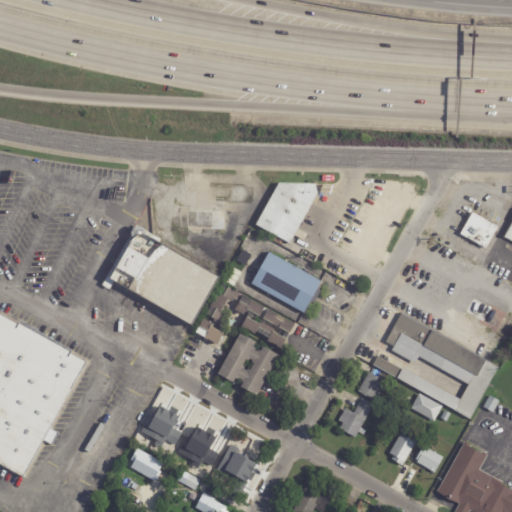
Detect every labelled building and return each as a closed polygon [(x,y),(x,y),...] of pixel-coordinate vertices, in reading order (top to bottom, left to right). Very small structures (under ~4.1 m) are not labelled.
[(316,182),(278,182),(254,226),(292,244),(320,192),(316,182)] [(352,225),(369,195),(390,207),(384,218),(395,223),(389,234),(378,228),(364,254),(353,248),(350,253),(340,248),(352,225)] [(188,244),(189,232),(187,232),(187,211),(213,212),(214,199),(227,199),(225,234),(221,233),(220,250),(188,248),(188,244)] [(486,249),(460,234),(472,212),(498,226),(486,249)] [(511,219),(503,238),(511,242),(511,219)] [(193,323),(219,275),(146,234),(138,235),(133,240),(111,276),(193,323)] [(269,254),(320,282),(313,296),(317,298),(314,303),(312,301),(304,315),(251,286),(269,254)] [(233,269),(240,273),(235,281),(231,278),(228,283),(225,282),(228,276),(229,277),(233,269)] [(297,326),(283,352),(278,349),(279,348),(273,345),(272,346),(268,344),(270,341),(258,334),(256,336),(252,334),(253,333),(247,330),(246,331),(243,329),(250,315),(247,314),(245,317),(227,307),(223,314),(228,317),(223,326),(220,324),(219,326),(215,324),(217,322),(207,317),(224,286),(297,326)] [(0,313),(19,324),(21,321),(73,350),(72,353),(87,362),(50,428),(59,432),(52,445),(44,440),(24,477),(26,478),(25,481),(0,466),(0,313)] [(500,369),(471,421),(398,380),(404,369),(461,402),(470,385),(420,357),(416,365),(393,351),(395,347),(387,343),(402,314),(500,369)] [(213,326),(211,329),(226,338),(219,349),(195,335),(204,320),(213,326)] [(278,357),(280,358),(258,398),(242,390),(245,385),(243,384),(243,382),(240,381),(239,382),(237,381),(235,385),(219,377),(241,336),(257,345),(254,350),(256,351),(256,352),(259,354),(260,352),(262,354),(265,349),(278,357)] [(400,370),(376,356),(371,365),(395,379),(400,370)] [(385,382),(386,383),(375,402),(359,393),(369,374),(385,382)] [(420,396),(443,409),(435,424),(412,411),(420,396)] [(500,404),(494,415),(484,409),(490,397),(500,403),(500,404)] [(344,415),(346,411),(355,415),(363,400),(374,407),(356,440),(340,432),(343,425),(339,423),(344,415)] [(223,429),(255,447),(251,454),(253,455),(250,461),(248,460),(244,467),(229,458),(234,449),(228,445),(226,449),(215,443),(222,429),(223,429)] [(403,464),(415,441),(400,433),(387,456),(403,464)] [(504,485),(503,487),(511,492),(511,511),(456,511),(458,510),(460,506),(438,493),(466,444),(489,457),(481,472),(504,485)] [(442,456),(421,447),(414,463),(435,472),(442,456)] [(128,466),(154,480),(163,464),(137,450),(128,466)] [(252,462),(230,452),(222,470),(245,480),(252,462)] [(201,481),(195,490),(185,484),(190,475),(201,481)] [(292,511),(304,491),(302,490),(308,479),(334,493),(324,511),(315,507),(312,511),(292,511)] [(215,499),(214,501),(227,508),(225,511),(227,511),(203,511),(196,508),(204,493),(215,499)]
